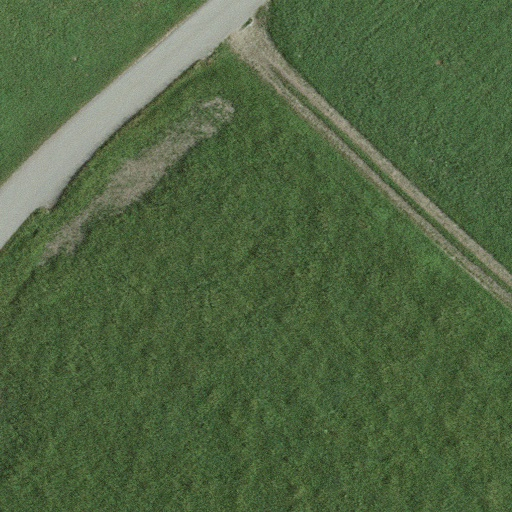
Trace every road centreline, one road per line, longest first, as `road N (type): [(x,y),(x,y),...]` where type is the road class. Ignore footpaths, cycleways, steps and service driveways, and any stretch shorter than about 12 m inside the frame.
road 1 (track): [(511,288),(291,89),(225,7)]
road 2 (unclassified): [(0,217),(234,0)]
